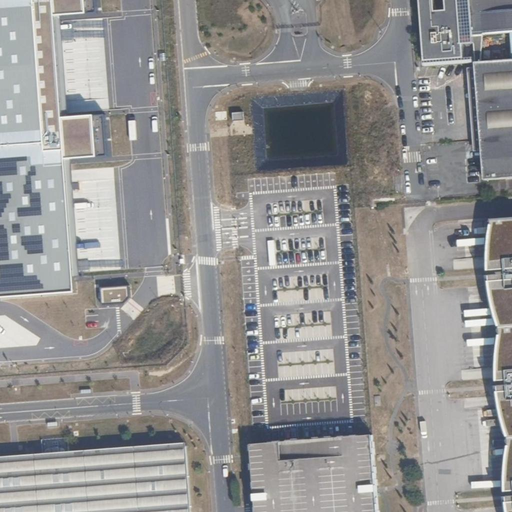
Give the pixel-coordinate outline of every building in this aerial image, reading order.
[(0,0),(0,296),(75,291),(64,159),(111,155),(108,115),(63,118),(56,16),(94,13),(92,0),(0,0)] [(510,35),(511,34),(511,0),(419,0),(424,64),(464,60),(463,47),(474,46),(474,38),(510,35)] [(511,61),(478,64),(478,68),(484,150),(487,181),(511,178),(511,61)] [(484,150),(478,68),(469,69),(475,150),(484,150)] [(511,511),(511,219),(495,221),(490,255),(490,277),(495,300),(504,332),(499,362),(500,389),(503,413),(511,438),(508,469),(507,499),(509,511),(511,511)] [(375,436),(252,446),(256,511),(380,511),(379,490),(375,436)] [(0,511),(191,511),(186,445),(0,459),(0,511)]
